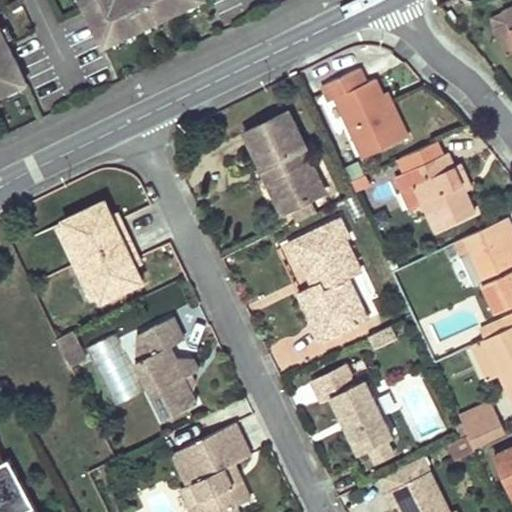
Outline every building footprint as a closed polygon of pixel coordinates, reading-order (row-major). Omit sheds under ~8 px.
[(82,0),(86,8),(103,43),(137,26),(170,10),(191,0),(82,0)] [(511,6),(502,11),(511,30),(511,6)] [(511,52),(511,30),(502,11),(495,15),(492,26),(506,56),(511,52)] [(0,93),(26,82),(0,25),(0,93)] [(363,84),(355,65),(315,82),(323,102),(330,99),(356,159),(402,139),(396,127),(392,128),(371,80),(363,84)] [(325,190),(286,112),(242,133),(281,211),(308,199),(325,190)] [(440,158),(434,143),(388,164),(394,178),(440,158)] [(440,158),(394,178),(400,193),(410,189),(417,207),(429,238),(470,220),(460,197),(450,174),(443,157),(440,158)] [(459,170),(450,174),(460,197),(470,193),(459,170)] [(410,189),(400,193),(408,212),(417,207),(410,189)] [(288,225),(314,212),(308,199),(281,211),(288,225)] [(99,200),(57,219),(59,224),(93,298),(98,304),(138,284),(130,266),(137,261),(135,258),(115,218),(113,213),(106,216),(99,200)] [(349,239),(339,218),(288,243),(296,260),(299,257),(307,274),(314,270),(319,280),(305,288),(319,318),(311,322),(321,340),(365,319),(355,300),(348,302),(339,281),(357,271),(342,242),(349,239)] [(511,233),(506,220),(461,240),(467,253),(461,256),(473,283),(488,315),(511,304),(511,257),(511,256),(511,255),(511,233)] [(50,227),(84,302),(93,298),(59,224),(50,227)] [(276,248),(297,292),(305,288),(319,280),(314,270),(307,274),(299,257),(296,260),(288,243),(276,248)] [(464,287),(473,283),(461,256),(452,260),(464,287)] [(133,360),(162,417),(194,403),(187,390),(180,375),(187,372),(194,369),(189,359),(172,358),(166,344),(178,338),(169,320),(144,332),(153,351),(133,360)] [(511,382),(511,326),(492,336),(506,368),(511,382)] [(377,351),(399,341),(394,328),(371,338),(377,351)] [(478,342),(492,336),(489,329),(475,336),(478,342)] [(86,360),(71,330),(54,339),(69,369),(86,360)] [(133,360),(153,351),(144,332),(133,336),(133,360)] [(492,336),(478,342),(492,374),(506,368),(492,336)] [(116,339),(86,354),(114,412),(145,398),(116,339)] [(356,385),(347,364),(310,382),(319,403),(330,398),(356,452),(367,446),(388,436),(395,433),(367,379),(356,385)] [(187,390),(191,379),(187,372),(180,375),(187,390)] [(498,410),(493,398),(459,413),(464,424),(498,410)] [(508,432),(498,410),(464,424),(469,434),(475,447),(508,432)] [(248,457),(233,424),(170,454),(185,485),(191,482),(205,511),(212,511),(232,503),(245,497),(237,479),(227,483),(220,469),(230,464),(248,457)] [(374,460),(396,451),(388,436),(367,446),(374,460)] [(511,447),(496,455),(511,488),(511,487),(511,447)] [(0,461),(0,511),(19,511),(32,505),(7,458),(0,461)] [(237,479),(230,464),(220,469),(227,483),(237,479)] [(444,511),(443,511),(424,473),(385,492),(392,508),(399,505),(402,511),(450,511),(450,510),(444,511)] [(191,511),(235,511),(232,503),(212,511),(205,511),(191,482),(185,485),(180,487),(191,511)]
